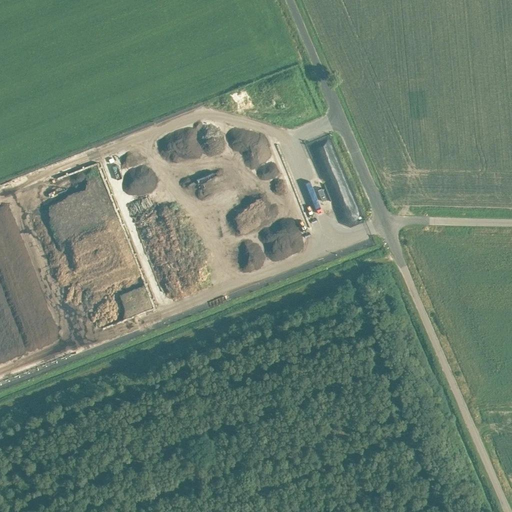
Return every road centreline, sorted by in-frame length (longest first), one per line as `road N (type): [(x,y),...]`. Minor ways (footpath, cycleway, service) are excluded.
road 1 (track): [(391,239),(0,392)]
road 2 (unclassified): [(507,511),(384,223)]
road 3 (unclassified): [(384,223),(289,0)]
road 4 (unclassified): [(511,222),(384,223)]
